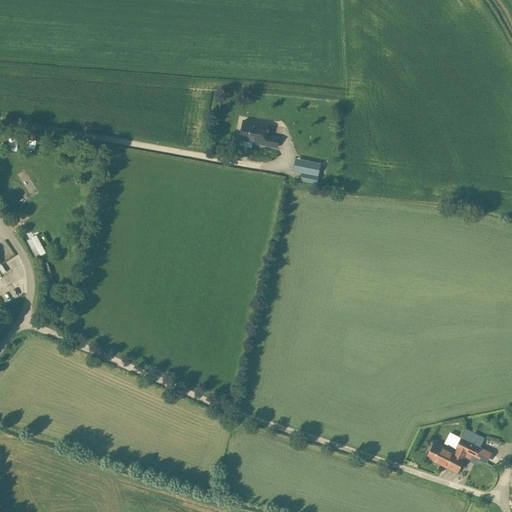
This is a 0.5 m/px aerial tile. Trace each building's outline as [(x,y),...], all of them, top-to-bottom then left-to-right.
[(269,124),(243,119),(239,140),(253,142),(253,143),(277,148),(279,138),(266,136),(269,124)] [(318,176),(321,163),(295,158),(293,171),(318,176)] [(34,257),(44,253),(38,234),(27,237),(34,257)] [(48,261),(40,263),(42,277),(51,276),(48,261)] [(434,442),(427,457),(457,472),(464,457),(466,453),(467,453),(474,457),(480,447),(484,438),(465,429),(454,451),(454,452),(434,442)]
